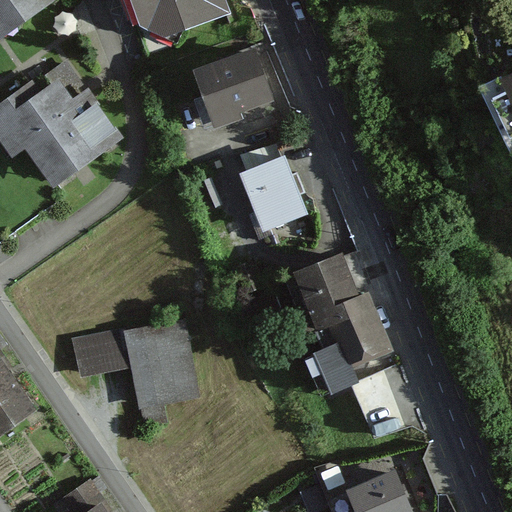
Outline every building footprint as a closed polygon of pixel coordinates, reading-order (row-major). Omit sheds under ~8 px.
[(0,0),(0,23),(12,40),(67,0),(0,0)] [(141,0),(158,45),(242,13),(237,0),(141,0)] [(262,57),(207,77),(227,132),(283,112),(262,57)] [(511,87),(497,94),(511,131),(511,87)] [(40,91),(0,119),(0,134),(20,162),(33,152),(63,193),(129,146),(96,101),(83,110),(68,89),(48,103),(40,91)] [(293,162),(249,179),(272,238),(316,220),(293,162)] [(296,277),(315,321),(359,302),(340,258),(296,277)] [(368,298),(359,302),(315,321),(329,355),(314,361),(329,397),(355,386),(348,370),(391,352),(368,298)] [(192,319),(82,339),(89,374),(138,365),(146,409),(207,397),(192,319)] [(0,435),(3,439),(45,409),(0,345),(0,435)] [(418,511),(402,469),(356,487),(366,511),(418,511)] [(80,511),(117,511),(96,481),(71,499),(80,511)]
